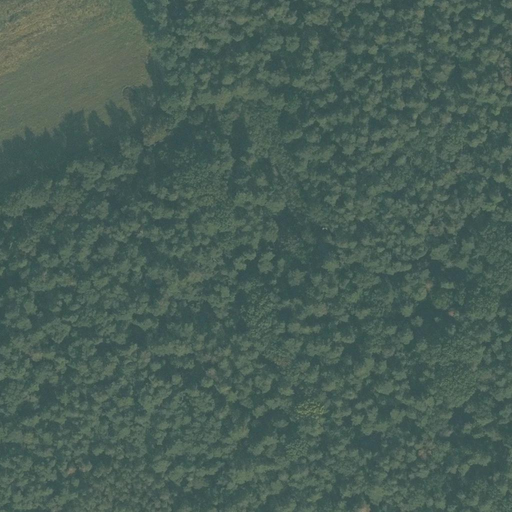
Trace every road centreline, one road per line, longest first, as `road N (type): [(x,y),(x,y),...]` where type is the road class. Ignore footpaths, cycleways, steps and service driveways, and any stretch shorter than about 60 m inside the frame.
road 1 (track): [(179,112),(300,384)]
road 2 (track): [(511,275),(372,324),(300,384)]
road 3 (track): [(179,112),(0,192)]
road 4 (track): [(169,511),(300,384)]
road 5 (track): [(284,511),(300,384)]
